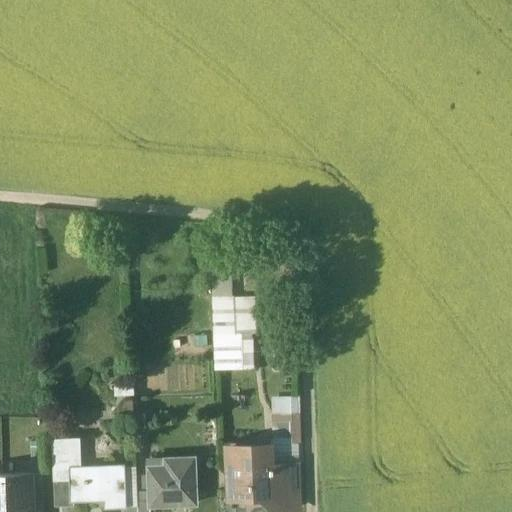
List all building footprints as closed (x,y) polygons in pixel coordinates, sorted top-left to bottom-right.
[(217,368),(260,367),(257,294),(236,294),(235,268),(214,268),(217,368)] [(275,439),(287,439),(288,459),(304,459),(301,394),(274,395),(275,439)] [(74,438),(54,439),(56,478),(72,478),(71,466),(76,466),(74,438)] [(271,445),(241,446),(241,462),(230,463),(231,497),(271,495),(272,510),(298,508),(296,465),(272,467),(271,445)] [(195,458),(174,459),(175,466),(150,467),(150,490),(151,505),(196,503),(195,458)] [(76,466),(71,466),(72,478),(73,500),(106,498),(106,506),(122,506),(126,506),(125,464),(76,466)] [(33,511),(31,474),(0,474),(0,511),(33,511)] [(72,478),(56,478),(57,504),(74,504),(73,500),(72,478)] [(151,511),(151,505),(150,490),(137,490),(138,505),(138,511),(151,511)]
